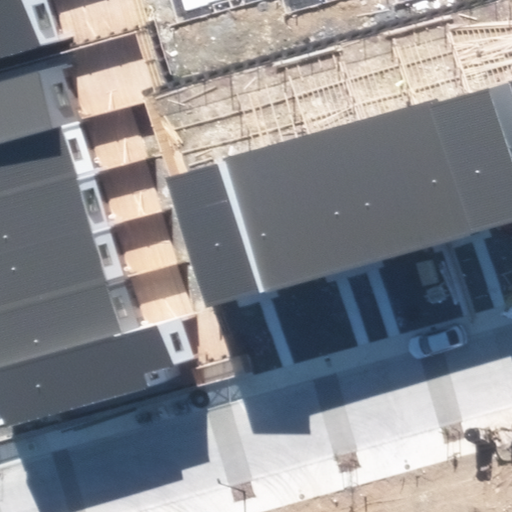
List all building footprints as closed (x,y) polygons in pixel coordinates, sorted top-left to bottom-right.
[(0,0),(0,58),(61,41),(49,0),(0,0)] [(230,6),(228,0),(174,0),(180,20),(230,6)] [(321,0),(283,0),(287,9),(321,0)] [(0,139),(78,116),(61,62),(0,80),(0,139)] [(511,80),(470,92),(507,223),(511,221),(511,80)] [(470,92),(409,109),(447,240),(507,223),(470,92)] [(409,109),(348,126),(386,257),(447,240),(409,109)] [(0,196),(94,169),(78,116),(0,139),(0,196)] [(348,126),(288,143),(326,274),(386,257),(348,126)] [(288,143),(227,161),(265,291),(326,274),(288,143)] [(227,161),(166,178),(204,309),(265,291),(227,161)] [(0,257),(111,224),(94,169),(0,196),(0,257)] [(0,313),(126,275),(111,224),(0,257),(0,313)] [(0,370),(142,327),(126,275),(0,313),(0,370)] [(193,359),(179,315),(142,327),(0,370),(0,412),(6,431),(178,377),(174,365),(193,359)]
